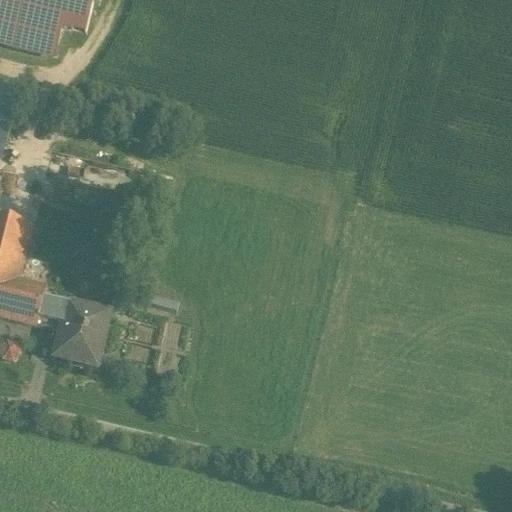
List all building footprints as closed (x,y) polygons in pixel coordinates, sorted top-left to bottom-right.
[(93,0),(0,0),(0,45),(54,59),(62,29),(72,31),(79,3),(92,6),(85,34),(85,35),(93,0)] [(16,105),(0,100),(0,163),(2,164),(16,105)] [(121,171),(116,203),(162,211),(168,178),(121,171)] [(33,229),(0,220),(0,321),(37,331),(37,329),(43,306),(47,290),(20,283),(33,229)] [(68,312),(43,306),(37,329),(62,335),(68,312)] [(109,319),(69,309),(68,312),(62,335),(56,361),(96,371),(109,319)]
